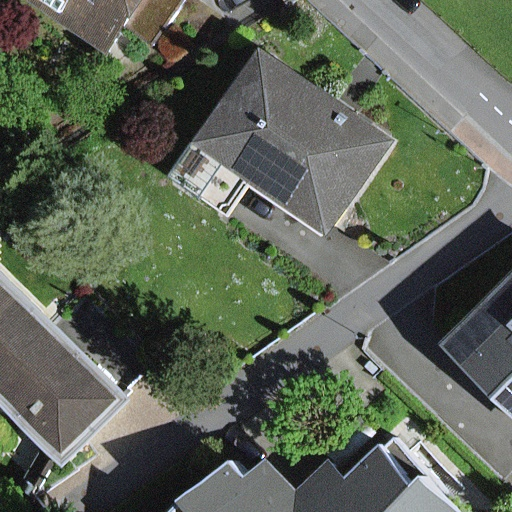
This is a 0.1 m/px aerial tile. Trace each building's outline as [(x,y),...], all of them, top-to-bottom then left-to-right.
[(42,0),(116,51),(151,0),(42,0)] [(405,138),(283,57),(221,149),(343,231),(405,138)] [(119,411),(0,284),(0,391),(66,461),(119,411)] [(511,288),(449,359),(511,414),(511,288)] [(251,468),(205,511),(441,511),(448,506),(366,423),(285,502),(251,468)]
